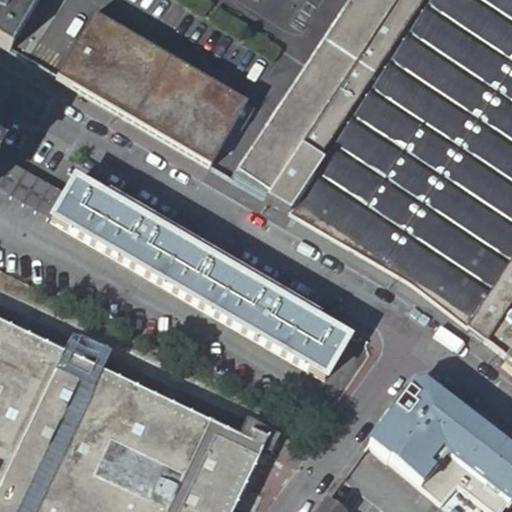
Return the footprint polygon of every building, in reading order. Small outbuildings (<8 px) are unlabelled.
[(0,0),(0,50),(8,55),(8,54),(39,0),(0,0)] [(413,291),(449,319),(503,360),(511,349),(511,333),(502,323),(511,314),(511,0),(378,0),(249,195),(371,266),(383,272),(402,284),(405,285),(409,288),(413,291)] [(54,81),(231,185),(260,134),(238,120),(244,109),(204,85),(138,46),(90,19),(54,81)] [(138,46),(204,85),(211,73),(144,34),(138,46)] [(0,196),(48,224),(63,198),(0,160),(0,196)] [(323,384),(350,338),(319,320),(316,326),(278,304),(282,298),(283,296),(269,288),(267,290),(264,296),(157,234),(161,228),(162,226),(147,217),(146,220),(142,226),(102,202),(71,185),(63,198),(48,224),(323,384)] [(105,197),(102,202),(142,226),(146,220),(105,197)] [(267,290),(161,228),(157,234),(264,296),(267,290)] [(316,326),(319,320),(282,298),(278,304),(316,326)] [(511,314),(502,323),(511,333),(511,314)] [(0,511),(232,511),(259,455),(38,350),(0,331),(0,511)] [(511,349),(503,360),(511,367),(511,349)] [(459,444),(473,426),(423,386),(411,387),(366,449),(385,465),(387,463),(439,507),(454,490),(457,485),(427,458),(437,447),(431,442),(441,430),(459,444)] [(511,458),(511,456),(493,442),(480,459),(471,470),(468,473),(457,485),(454,490),(473,505),(480,496),(511,458)] [(468,473),(437,447),(427,458),(457,485),(468,473)] [(471,470),(480,459),(476,455),(466,466),(471,470)] [(480,496),(473,505),(478,509),(486,501),(480,496)] [(499,511),(486,501),(478,509),(481,511),(499,511)] [(338,511),(326,503),(319,511),(338,511)]
